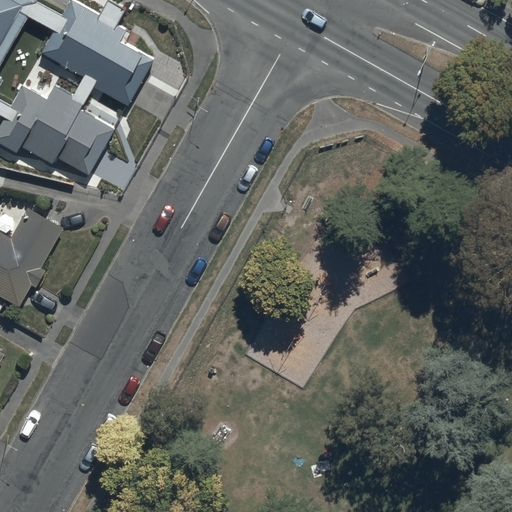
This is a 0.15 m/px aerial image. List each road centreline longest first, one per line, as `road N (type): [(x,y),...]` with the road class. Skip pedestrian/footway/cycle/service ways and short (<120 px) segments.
road 1 (residential): [(298,20),(19,511)]
road 2 (secondary): [(511,141),(298,20)]
